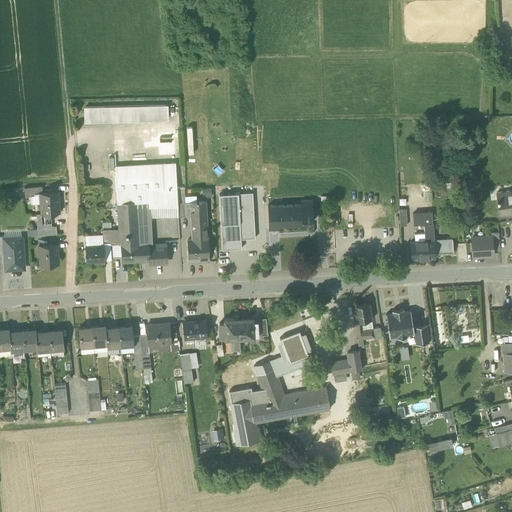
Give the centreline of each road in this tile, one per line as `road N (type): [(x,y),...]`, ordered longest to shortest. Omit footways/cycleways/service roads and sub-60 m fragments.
road 1 (tertiary): [(0,303),(511,275)]
road 2 (track): [(54,0),(73,182),(71,298)]
